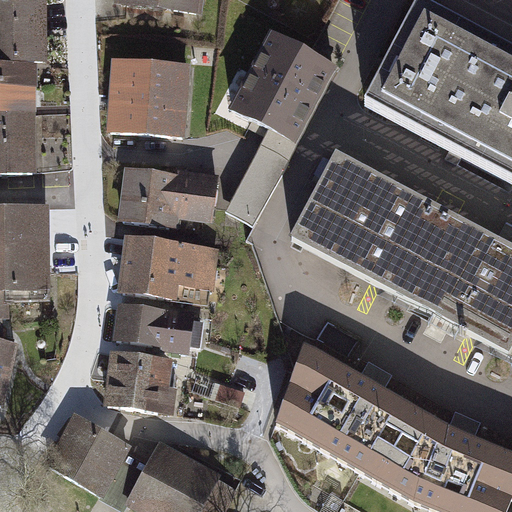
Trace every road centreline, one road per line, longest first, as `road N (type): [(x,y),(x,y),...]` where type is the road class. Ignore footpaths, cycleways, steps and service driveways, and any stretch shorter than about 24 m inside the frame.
road 1 (residential): [(81,0),(93,290),(85,346),(62,401)]
road 2 (unclassified): [(297,511),(243,441),(102,420),(62,401)]
